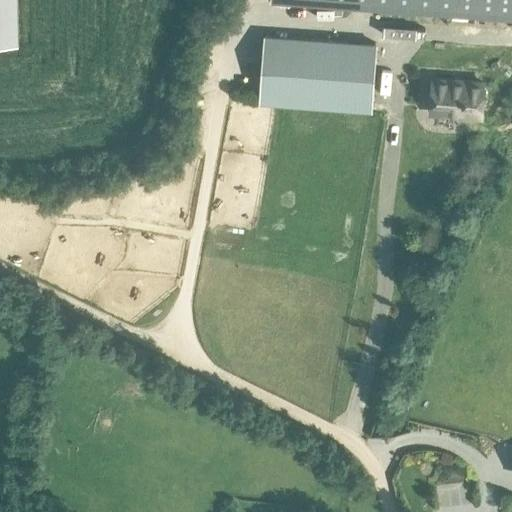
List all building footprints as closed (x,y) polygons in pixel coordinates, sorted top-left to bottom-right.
[(0,0),(0,44),(17,45),(16,0),(0,0)] [(511,0),(271,0),(272,2),(511,19),(511,0)] [(266,36),(261,99),(372,107),(376,44),(266,36)] [(495,79),(494,70),(476,71),(477,80),(495,79)] [(484,82),(434,79),(432,113),(481,116),(484,82)] [(485,142),(489,120),(470,117),(466,139),(485,142)]
